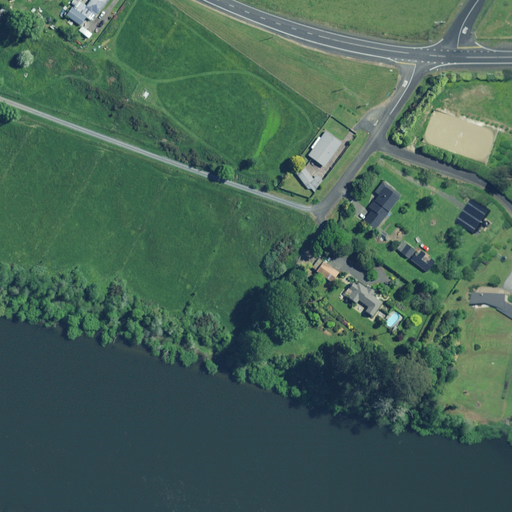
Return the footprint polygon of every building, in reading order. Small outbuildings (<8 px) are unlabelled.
[(97,16),(107,0),(91,0),(87,5),(80,1),(80,0),(74,0),(71,4),(73,5),(65,16),(80,26),(86,18),(93,22),(97,16)] [(341,142),(326,131),(321,138),(318,136),(309,148),(312,150),(308,155),(324,167),(341,142)] [(303,166),(295,174),(308,190),(311,188),(314,192),(322,180),(316,176),(313,179),(303,166)] [(400,196),(382,182),(375,192),(378,195),(374,201),(369,208),(371,209),(372,210),(363,221),(374,229),(383,218),(388,212),(400,196)] [(414,250),(402,241),(396,249),(408,258),(414,250)] [(338,273),(318,259),(312,269),(331,282),(338,273)] [(356,286),(351,283),(347,288),(352,291),(347,297),(356,304),(358,300),(368,307),(365,311),(372,317),(383,302),(371,294),(372,292),(358,282),(356,286)] [(509,301),(509,295),(475,293),(474,303),(489,303),(500,307),(499,309),(500,309),(511,316),(511,302),(509,301)] [(395,303),(389,299),(386,303),(392,307),(395,303)]
